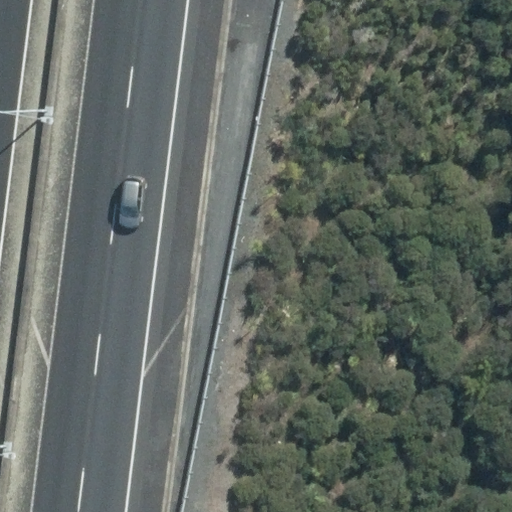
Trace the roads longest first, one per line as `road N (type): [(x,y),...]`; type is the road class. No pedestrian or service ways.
road 1 (motorway): [(142,0),(79,511)]
road 2 (track): [(100,354),(223,0)]
